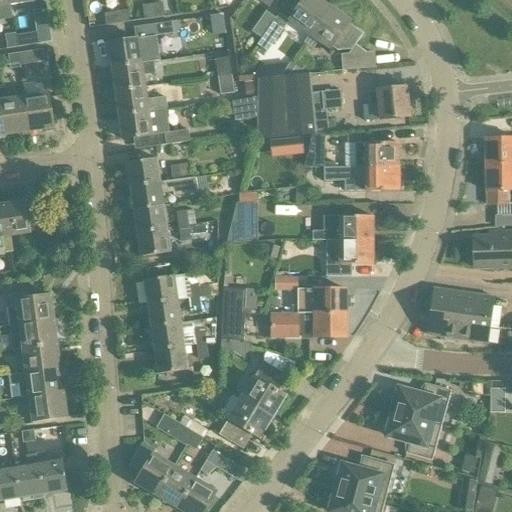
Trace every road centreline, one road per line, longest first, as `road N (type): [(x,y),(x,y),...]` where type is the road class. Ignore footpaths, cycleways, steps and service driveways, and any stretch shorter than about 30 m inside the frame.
road 1 (residential): [(375,341),(429,228),(450,122),(439,54),(404,0)]
road 2 (residential): [(112,511),(91,158)]
road 3 (residential): [(245,511),(375,341)]
road 4 (residential): [(91,158),(68,0)]
road 5 (residential): [(375,341),(414,359),(511,365)]
